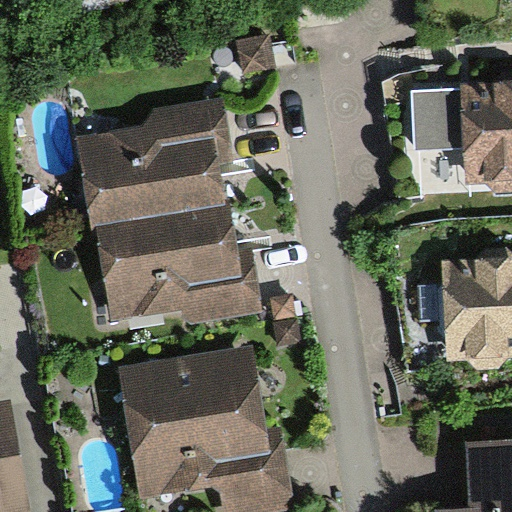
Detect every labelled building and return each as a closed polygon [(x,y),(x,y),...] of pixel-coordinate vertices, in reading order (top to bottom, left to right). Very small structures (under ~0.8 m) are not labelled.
[(268,36),(237,42),(243,74),(275,67),(268,36)] [(492,85),(411,92),(415,152),(463,149),(465,186),(488,184),(499,194),(511,193),(511,71),(502,72),(492,85)] [(78,138),(94,243),(99,242),(97,232),(227,213),(226,206),(221,172),(235,170),(225,103),(144,115),(146,125),(78,138)] [(227,213),(97,232),(99,242),(112,322),(186,309),(188,324),(262,313),(253,254),(240,256),(232,205),(226,206),(227,213)] [(475,259),(444,261),(448,361),(469,358),(478,369),(499,369),(507,358),(511,357),(511,252),(508,249),(484,250),(475,259)] [(254,347),(116,369),(139,501),(219,488),(222,511),(293,511),(284,428),(266,430),(254,347)] [(0,511),(32,511),(11,402),(0,404),(0,511)] [(511,511),(511,441),(464,444),(467,506),(434,508),(433,511),(511,511)]
